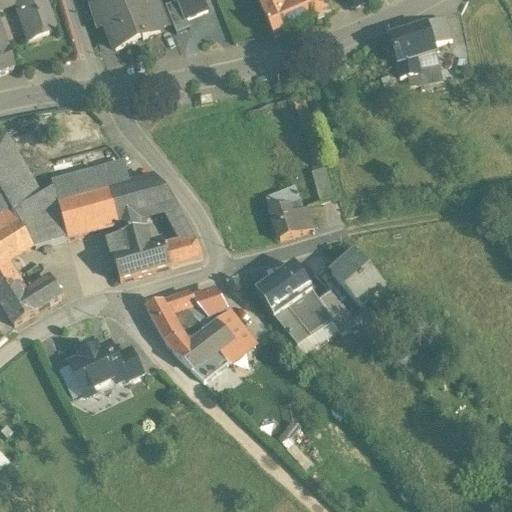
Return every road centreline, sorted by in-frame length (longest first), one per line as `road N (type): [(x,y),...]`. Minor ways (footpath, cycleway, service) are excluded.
road 1 (residential): [(0,102),(244,67),(326,43),(422,0)]
road 2 (track): [(112,300),(163,364),(321,511)]
road 3 (track): [(126,88),(145,148),(207,222),(232,271)]
road 4 (track): [(511,200),(347,230)]
road 5 (track): [(112,300),(0,354)]
road 6 (track): [(232,271),(112,300)]
